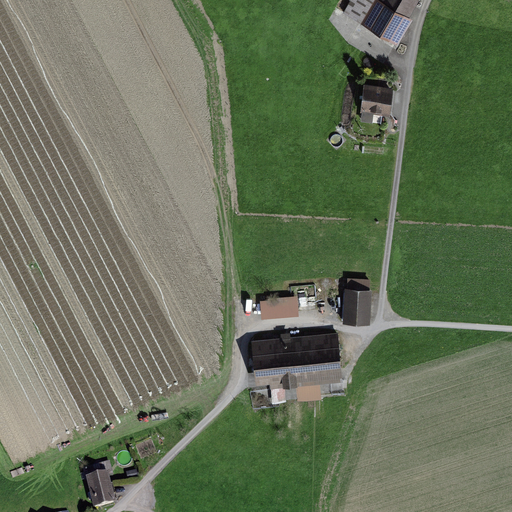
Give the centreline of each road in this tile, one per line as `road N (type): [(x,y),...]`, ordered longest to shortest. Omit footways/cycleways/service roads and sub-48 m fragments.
road 1 (unclassified): [(380,326),(256,328),(245,340),(243,388),(116,511)]
road 2 (track): [(424,0),(380,326)]
road 3 (track): [(511,329),(380,326)]
